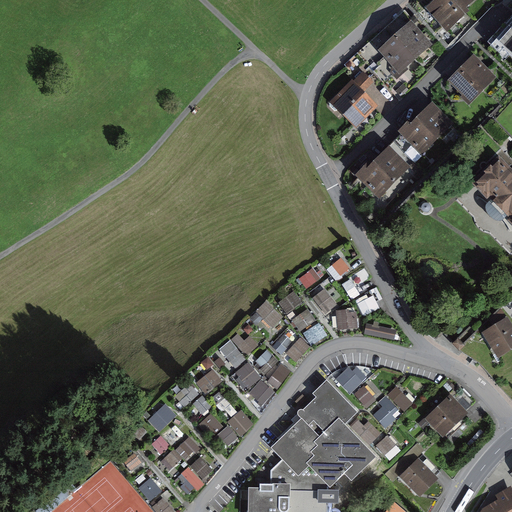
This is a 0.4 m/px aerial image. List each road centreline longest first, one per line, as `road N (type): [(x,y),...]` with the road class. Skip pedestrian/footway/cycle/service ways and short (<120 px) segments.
road 1 (residential): [(399,0),(318,78),(312,134),(390,298),(454,363)]
road 2 (residential): [(454,363),(364,344),(334,346),(308,363),(191,511)]
road 3 (track): [(0,257),(128,171),(227,66),(256,50)]
